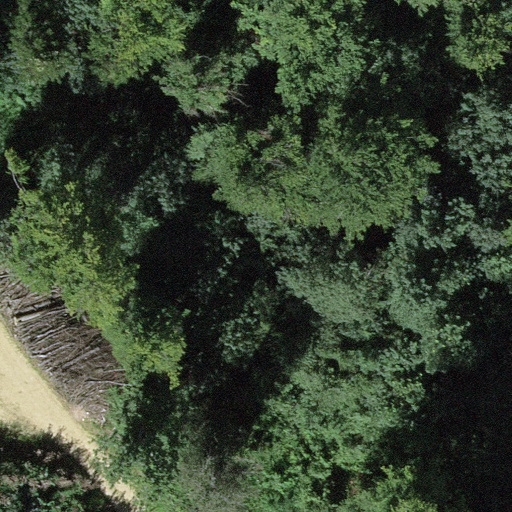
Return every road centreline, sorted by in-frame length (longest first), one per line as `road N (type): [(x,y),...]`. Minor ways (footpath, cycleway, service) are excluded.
road 1 (track): [(371,272),(276,0)]
road 2 (track): [(0,325),(132,511)]
